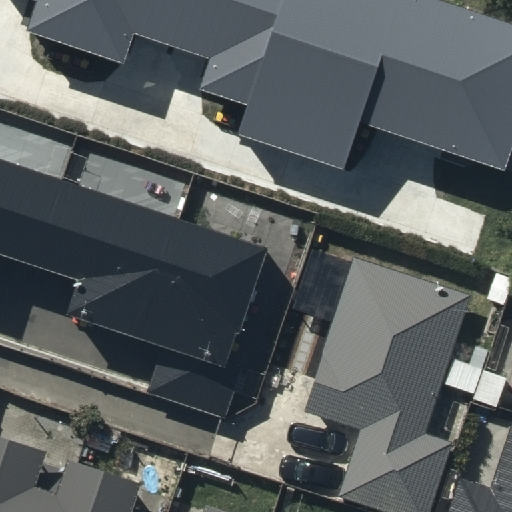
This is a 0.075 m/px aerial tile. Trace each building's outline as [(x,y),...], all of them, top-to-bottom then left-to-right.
[(40,0),(30,30),(120,61),(132,27),(218,57),(207,87),(251,101),(241,130),(345,166),(361,121),(506,171),(511,153),(511,27),(432,0),(40,0)] [(0,232),(34,243),(59,167),(0,147),(0,232)] [(176,204),(59,167),(34,243),(86,260),(73,301),(138,322),(176,204)] [(257,230),(176,204),(138,322),(163,330),(150,371),(229,396),(243,353),(219,346),(257,230)] [(464,287),(350,252),(302,410),(354,426),(335,487),(415,511),(424,511),(448,435),(422,427),(464,287)] [(57,486),(24,477),(37,437),(0,425),(0,511),(266,511),(205,492),(198,511),(146,511),(127,506),(139,470),(70,447),(57,486)] [(460,479),(448,511),(511,511),(511,426),(492,489),(460,479)]
